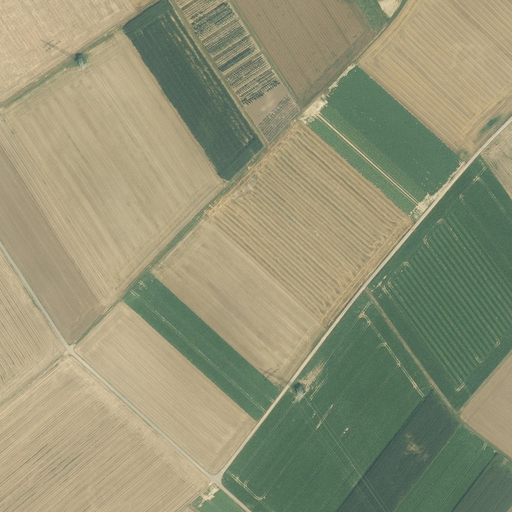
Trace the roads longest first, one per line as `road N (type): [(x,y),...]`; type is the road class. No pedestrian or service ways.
road 1 (track): [(391,27),(202,221),(0,410)]
road 2 (track): [(183,511),(364,286),(511,120)]
road 3 (track): [(249,511),(69,350),(0,242)]
road 4 (track): [(511,461),(456,415),(364,286)]
road 5 (track): [(157,0),(0,108)]
